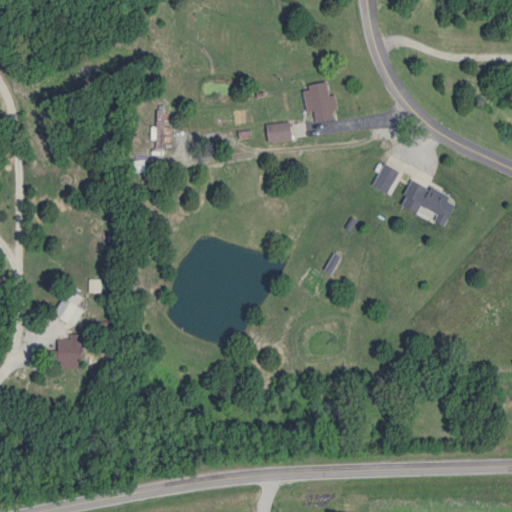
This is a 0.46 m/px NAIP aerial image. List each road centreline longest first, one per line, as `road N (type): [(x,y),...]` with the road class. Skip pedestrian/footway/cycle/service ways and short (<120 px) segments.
road 1 (tertiary): [(25,511),(241,475),(511,464)]
road 2 (residential): [(511,172),(418,122),(379,64),(364,0)]
